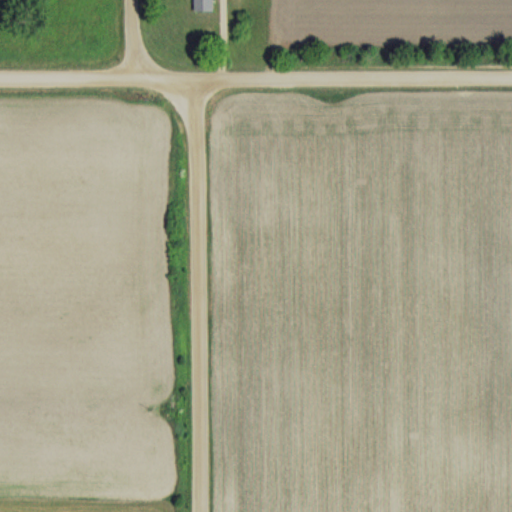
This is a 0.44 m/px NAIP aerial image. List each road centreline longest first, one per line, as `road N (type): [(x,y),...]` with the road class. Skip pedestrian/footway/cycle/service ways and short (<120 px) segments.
road 1 (residential): [(511,78),(0,78)]
road 2 (residential): [(206,511),(200,80)]
